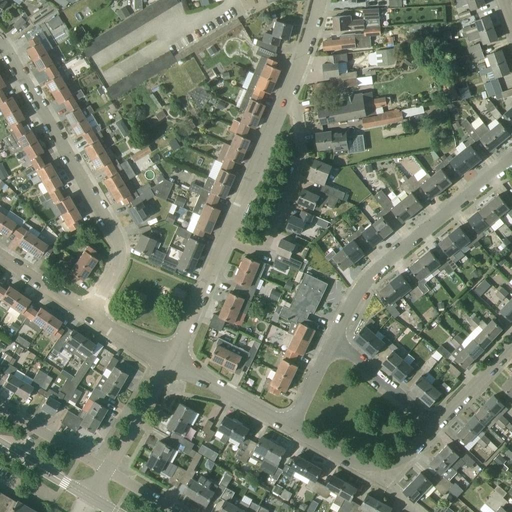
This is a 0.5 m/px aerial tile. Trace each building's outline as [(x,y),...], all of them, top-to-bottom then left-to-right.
[(9,4),(3,0),(0,0),(0,10),(3,7),(6,9),(9,4)] [(133,0),(134,9),(142,8),(141,0),(133,0)] [(157,0),(155,1),(162,12),(167,9),(161,0),(157,0)] [(168,0),(161,0),(167,9),(172,6),(168,0)] [(471,10),(485,5),(483,0),(463,0),(455,3),(456,8),(469,4),(471,10)] [(156,16),(162,12),(155,1),(150,5),(156,16)] [(33,26),(59,9),(50,3),(28,17),(33,26)] [(144,8),(151,19),(156,16),(150,5),(144,8)] [(146,22),(151,19),(144,8),(139,11),(146,22)] [(126,9),(117,13),(121,21),(130,16),(126,9)] [(363,10),(364,18),(379,17),(379,14),(383,14),(383,9),(363,10)] [(472,16),(469,10),(458,15),(460,21),(472,16)] [(146,22),(139,11),(134,14),(140,25),(146,22)] [(134,14),(128,18),(135,29),(140,25),(134,14)] [(364,19),(352,20),(351,16),(341,17),(334,17),(333,30),(340,31),(353,29),(381,27),(380,26),(365,28),(364,19)] [(468,37),(493,27),(489,16),(475,21),(477,26),(471,28),(470,26),(462,29),(466,38),(468,37)] [(17,30),(24,23),(26,22),(21,17),(13,26),(17,30)] [(130,32),(135,29),(128,18),(123,21),(130,32)] [(238,18),(173,57),(176,62),(241,23),(238,18)] [(130,32),(123,21),(118,24),(124,35),(130,32)] [(287,39),(291,25),(274,21),(271,35),(264,33),(262,41),(254,39),(253,44),(256,45),(256,46),(258,46),(275,54),(279,38),(287,39)] [(118,24),(112,27),(119,38),(124,35),(118,24)] [(87,35),(82,27),(73,32),(78,41),(87,35)] [(114,42),(119,38),(112,27),(107,31),(114,42)] [(365,37),(381,35),(381,27),(353,29),(353,30),(364,29),(364,33),(340,35),(340,40),(332,40),(332,37),(327,38),(327,42),(323,42),(324,50),(356,47),(356,49),(372,47),(371,39),(365,39),(365,37)] [(483,44),(497,39),(493,27),(468,37),(470,41),(481,37),(483,44)] [(114,42),(107,31),(102,34),(108,45),(114,42)] [(443,33),(444,40),(452,39),(451,32),(443,33)] [(108,45),(102,34),(96,37),(103,48),(108,45)] [(32,60),(46,52),(37,35),(27,41),(31,46),(26,49),(32,60)] [(96,37),(91,40),(98,51),(103,48),(96,37)] [(92,55),(98,51),(91,40),(86,44),(92,55)] [(470,55),(482,51),(480,43),(467,48),(468,49),(465,50),(466,54),(470,53),(470,55)] [(80,47),(87,58),(92,55),(86,44),(80,47)] [(207,49),(211,56),(217,52),(213,45),(207,49)] [(277,54),(275,54),(258,46),(256,54),(261,56),(254,73),(274,82),(279,70),(274,68),(276,62),(274,61),(277,54)] [(399,48),(377,51),(375,53),(370,54),(368,56),(369,64),(371,65),(376,65),(378,67),(394,64),(399,48)] [(491,66),(505,61),(501,50),(487,55),(491,66)] [(170,65),(176,62),(173,57),(169,51),(164,54),(170,65)] [(482,51),(470,55),(473,62),(485,58),(482,51)] [(47,74),(56,68),(46,52),(32,60),(39,71),(44,68),(47,74)] [(314,85),(357,78),(356,72),(340,73),(339,63),(348,62),(347,53),(328,56),(329,63),(323,64),(325,77),(329,76),(330,82),(314,84),(314,85)] [(165,68),(170,65),(164,54),(158,57),(165,68)] [(158,57),(153,60),(160,72),(165,68),(158,57)] [(202,76),(193,59),(171,71),(185,95),(196,88),(192,81),(202,76)] [(155,75),(160,72),(153,60),(148,63),(155,75)] [(495,78),(510,73),(505,61),(491,66),(495,78)] [(148,63),(143,67),(149,78),(155,75),(148,63)] [(144,81),(149,78),(143,67),(137,70),(144,81)] [(52,93),(66,85),(56,68),(47,74),(50,79),(45,82),(52,93)] [(486,68),(479,70),(479,71),(480,70),(481,72),(479,73),(480,76),(488,74),(486,68)] [(144,81),(137,70),(132,73),(139,84),(144,81)] [(132,73),(127,76),(133,87),(139,84),(132,73)] [(269,94),(274,82),(254,73),(246,90),(243,89),(261,97),(264,92),(269,94)] [(127,76),(121,79),(128,91),(133,87),(127,76)] [(357,78),(358,85),(372,83),(372,77),(357,78)] [(357,78),(314,85),(316,98),(329,97),(328,92),(331,92),(330,88),(358,85),(357,78)] [(123,94),(128,91),(121,79),(116,82),(123,94)] [(489,96),(502,92),(497,80),(485,84),(489,96)] [(443,83),(444,87),(443,88),(447,101),(458,97),(454,84),(454,85),(452,81),(443,83)] [(123,94),(116,82),(111,86),(118,97),(123,94)] [(66,107),(76,101),(75,101),(84,96),(81,89),(71,94),(66,85),(52,93),(58,104),(63,101),(66,107)] [(105,89),(112,100),(118,97),(111,86),(105,89)] [(101,87),(97,89),(100,96),(105,93),(101,87)] [(462,98),(471,96),(468,87),(459,89),(462,98)] [(489,96),(489,97),(495,95),(497,99),(504,97),(504,98),(511,95),(511,88),(502,92),(489,96)] [(259,103),(261,97),(243,89),(236,106),(245,110),(245,111),(259,117),(264,105),(259,103)] [(321,125),(330,123),(376,114),(375,108),(387,106),(385,97),(374,99),(372,92),(363,94),(363,92),(346,96),(348,104),(318,109),(321,125)] [(0,118),(4,116),(18,108),(11,97),(6,99),(3,94),(0,96),(0,118)] [(222,110),(225,103),(219,100),(216,107),(222,110)] [(90,105),(81,111),(76,101),(66,107),(69,112),(64,115),(71,126),(85,117),(94,112),(90,105)] [(485,106),(497,120),(502,115),(491,101),(485,106)] [(447,106),(451,111),(456,108),(452,103),(447,106)] [(511,126),(511,125),(511,107),(503,115),(511,126)] [(14,132),(22,127),(19,122),(24,119),(18,108),(4,116),(14,132)] [(254,129),(259,117),(245,111),(240,122),(234,119),(231,126),(247,132),(249,126),(254,129)] [(164,117),(161,112),(152,118),(151,118),(147,120),(153,128),(156,125),(155,123),(164,117)] [(364,128),(389,124),(387,114),(362,118),(364,128)] [(85,139),(95,134),(85,117),(71,126),(77,137),(82,134),(85,139)] [(486,126),(487,126),(479,117),(471,124),(467,119),(465,120),(464,118),(461,121),(462,122),(461,123),(472,137),(472,138),(475,141),(476,142),(480,139),(490,151),(500,143),(490,131),(486,126)] [(122,118),(102,129),(109,141),(128,131),(122,118)] [(510,135),(500,122),(490,131),(500,143),(510,135)] [(244,138),(247,132),(231,126),(229,131),(235,133),(229,145),(244,152),(249,140),(244,138)] [(12,155),(23,148),(37,141),(30,129),(25,132),(22,127),(14,132),(2,139),(12,155)] [(109,147),(103,136),(100,131),(95,134),(85,139),(89,144),(84,147),(90,158),(105,150),(109,147)] [(346,132),(332,134),(331,132),(316,134),(318,149),(333,147),(334,155),(345,154),(345,151),(349,151),(346,132)] [(470,145),(475,141),(472,138),(464,144),(463,142),(456,148),(460,153),(471,167),(482,159),(470,145)] [(127,142),(130,148),(137,145),(133,139),(127,142)] [(173,151),(180,147),(174,139),(167,143),(173,151)] [(38,155),(43,152),(37,141),(23,148),(32,165),(41,160),(38,155)] [(244,152),(229,145),(224,143),(217,160),(222,163),(231,167),(234,161),(239,163),(244,152)] [(131,156),(134,162),(151,152),(148,146),(131,156)] [(105,172),(119,163),(115,157),(110,159),(105,150),(90,158),(97,169),(102,167),(105,172)] [(431,154),(436,160),(439,157),(435,151),(431,154)] [(450,155),(447,157),(442,161),(445,165),(450,162),(461,176),(471,167),(460,153),(454,159),(450,155)] [(42,182),(56,174),(49,162),(44,165),(41,160),(32,165),(42,182)] [(308,178),(323,185),(324,185),(325,184),(332,167),(324,164),(315,160),(308,178)] [(441,169),(445,165),(442,161),(435,168),(438,171),(431,177),(442,191),(452,182),(441,169)] [(110,191),(130,179),(129,180),(123,170),(126,168),(122,163),(120,164),(119,163),(105,172),(108,177),(103,180),(110,191)] [(229,172),(231,167),(222,163),(215,180),(208,177),(207,178),(229,187),(234,175),(229,172)] [(0,164),(0,178),(1,180),(8,176),(2,164),(0,164)] [(413,175),(417,180),(426,174),(423,168),(413,175)] [(442,191),(431,177),(428,173),(418,181),(413,175),(408,179),(416,189),(420,186),(431,199),(442,191)] [(46,201),(60,193),(57,188),(62,185),(56,174),(42,182),(48,192),(38,197),(42,203),(46,201)] [(224,198),(229,187),(207,178),(203,188),(192,183),(189,189),(200,194),(200,195),(207,198),(216,202),(219,196),(224,198)] [(130,201),(138,196),(132,185),(133,184),(130,179),(110,191),(116,202),(121,199),(124,204),(130,201)] [(416,189),(408,179),(405,182),(401,186),(408,195),(401,201),(413,214),(423,206),(412,193),(416,189)] [(150,189),(154,196),(166,200),(173,183),(165,180),(150,189)] [(323,185),(320,191),(338,199),(339,198),(343,200),(345,193),(325,184),(324,185),(323,185)] [(142,202),(154,196),(150,189),(138,196),(130,201),(133,206),(127,210),(135,223),(150,215),(142,202)] [(318,196),(312,193),(303,190),(298,202),(320,211),(323,204),(334,209),(338,199),(320,191),(318,196)] [(413,214),(401,201),(394,206),(382,190),(374,197),(383,209),(387,213),(391,209),(402,223),(413,214)] [(61,214),(74,206),(68,195),(63,198),(60,193),(46,201),(56,217),(61,215),(61,214)] [(214,207),(216,202),(207,198),(200,195),(192,211),(200,215),(214,222),(219,210),(214,207)] [(511,206),(509,208),(505,203),(499,195),(488,203),(499,217),(507,212),(511,218),(511,206)] [(180,206),(184,199),(177,196),(174,204),(180,206)] [(490,225),(499,217),(488,203),(478,211),(490,225)] [(76,221),(81,218),(74,206),(61,214),(61,215),(65,221),(61,224),(66,233),(79,226),(76,221)] [(382,216),(387,213),(383,209),(381,211),(376,215),(379,219),(372,225),(383,238),(394,230),(382,216)] [(314,216),(312,215),(303,211),(299,219),(292,216),(287,227),(301,234),(307,222),(311,224),(314,216)] [(483,231),(490,225),(478,211),(468,220),(478,233),(474,237),(478,241),(486,234),(483,231)] [(173,224),(176,216),(169,213),(165,221),(173,224)] [(209,233),(214,222),(200,215),(195,227),(192,233),(202,237),(204,231),(209,233)] [(16,235),(25,222),(19,218),(16,223),(6,216),(0,224),(0,231),(7,237),(11,232),(16,235)] [(31,226),(25,222),(16,235),(21,239),(17,244),(28,251),(37,237),(28,231),(31,226)] [(373,247),(383,238),(372,225),(366,230),(363,226),(354,233),(357,237),(362,233),(373,247)] [(203,244),(190,238),(192,232),(178,226),(175,234),(184,237),(182,244),(185,245),(182,252),(197,259),(203,244)] [(459,227),(449,235),(460,249),(467,243),(470,247),(473,245),(478,241),(474,237),(470,240),(459,227)] [(161,234),(160,234),(151,230),(148,237),(141,234),(135,249),(149,255),(146,261),(160,267),(163,260),(166,254),(153,249),(156,241),(158,242),(161,234)] [(353,240),(357,237),(354,233),(347,239),(350,243),(343,248),(354,262),(364,254),(353,240)] [(438,243),(445,251),(449,257),(445,260),(453,271),(458,267),(453,260),(456,258),(453,255),(460,249),(449,235),(438,243)] [(47,257),(53,249),(53,248),(37,237),(28,251),(39,258),(42,253),(47,257)] [(503,241),(509,249),(511,245),(511,243),(507,238),(503,241)] [(296,245),(291,243),(282,239),(276,252),(278,253),(275,260),(289,266),(293,259),(290,258),(296,245)] [(503,243),(498,247),(502,252),(506,247),(503,243)] [(354,262),(343,248),(343,249),(339,244),(334,249),(337,253),(336,254),(333,250),(325,257),(329,261),(333,257),(344,271),(354,262)] [(77,261),(90,270),(97,259),(93,256),(96,251),(88,245),(77,261)] [(430,250),(419,259),(431,273),(437,267),(440,271),(443,268),(448,275),(453,271),(445,260),(440,264),(430,250)] [(190,273),(197,259),(182,252),(177,265),(163,260),(160,267),(175,273),(177,267),(190,273)] [(266,263),(260,261),(259,263),(245,257),(240,269),(260,277),(266,263)] [(409,267),(419,279),(420,281),(416,284),(424,294),(429,290),(424,284),(427,282),(424,278),(431,273),(419,259),(409,267)] [(287,271),(289,266),(275,260),(272,266),(285,272),(285,270),(287,271)] [(83,281),(90,270),(77,261),(72,269),(66,277),(75,283),(78,277),(83,281)] [(255,289),(260,277),(240,269),(235,281),(237,282),(235,288),(253,296),(256,289),(255,289)] [(480,275),(475,269),(470,273),(476,279),(480,275)] [(328,284),(316,278),(318,274),(309,270),(307,274),(306,273),(290,308),(284,306),(280,315),(293,322),(296,324),(300,317),(305,319),(306,317),(307,318),(310,312),(314,314),(328,284)] [(400,274),(390,282),(402,297),(409,291),(411,294),(414,292),(419,298),(424,294),(416,284),(411,288),(410,286),(400,274)] [(395,302),(402,297),(390,282),(380,291),(391,305),(387,308),(395,318),(400,314),(395,308),(398,306),(395,302)] [(497,288),(499,291),(506,297),(509,294),(503,287),(502,287),(500,285),(497,288)] [(11,306),(20,293),(9,286),(6,291),(1,287),(0,288),(0,298),(0,299),(11,306)] [(230,293),(225,304),(240,311),(246,314),(251,302),(253,296),(235,288),(232,294),(230,293)] [(269,297),(278,301),(282,293),(272,289),(269,297)] [(502,301),(506,297),(499,291),(496,294),(502,301)] [(23,322),(32,309),(27,305),(30,301),(20,293),(11,306),(20,312),(17,318),(23,322)] [(510,320),(511,318),(511,303),(510,301),(501,311),(510,320)] [(235,323),(240,311),(225,304),(219,316),(214,314),(211,320),(224,326),(226,320),(235,323)] [(275,312),(280,314),(283,307),(280,306),(278,305),(276,309),(275,311),(275,312)] [(42,328),(51,315),(40,307),(37,312),(32,309),(23,322),(39,333),(42,327),(42,328)] [(469,323),(472,319),(470,317),(467,314),(466,313),(463,316),(464,318),(469,323)] [(42,328),(53,335),(58,338),(61,333),(64,330),(58,327),(62,322),(51,315),(42,328)] [(482,321),(476,316),(472,319),(479,325),(483,329),(493,339),(502,329),(493,320),(488,325),(483,320),(482,321)] [(307,318),(306,317),(305,319),(300,317),(296,324),(293,322),(288,332),(309,343),(315,330),(312,328),(314,322),(318,324),(307,318)] [(375,322),(374,321),(371,318),(364,326),(353,339),(363,348),(378,331),(372,326),(375,322)] [(479,325),(472,319),(469,323),(475,329),(479,325)] [(224,326),(211,320),(209,326),(218,330),(221,331),(224,326)] [(20,326),(15,323),(11,328),(16,331),(20,326)] [(0,331),(8,337),(11,333),(11,332),(0,324),(0,331)] [(76,349),(84,337),(73,329),(72,331),(66,327),(64,330),(61,333),(58,338),(55,343),(54,344),(55,344),(52,347),(59,352),(65,341),(76,349)] [(484,349),(493,339),(483,329),(474,339),(484,349)] [(363,348),(373,357),(384,344),(389,347),(392,343),(399,335),(394,331),(389,336),(392,338),(390,341),(379,331),(378,331),(363,348)] [(303,355),(309,343),(288,332),(283,344),(288,346),(285,353),(296,358),(298,353),(303,355)] [(454,338),(461,344),(464,341),(458,335),(454,338)] [(78,384),(90,366),(92,362),(96,357),(90,353),(96,345),(84,337),(76,349),(73,353),(84,361),(71,380),(78,384)] [(457,348),(461,344),(454,338),(451,342),(457,348)] [(484,349),(474,339),(465,349),(474,358),(484,349)] [(30,343),(25,340),(23,342),(22,345),(27,348),(30,343)] [(381,364),(392,373),(404,359),(407,356),(392,343),(389,347),(393,351),(381,364)] [(230,351),(227,349),(218,345),(211,359),(223,365),(230,351)] [(245,365),(249,356),(251,353),(233,345),(230,351),(223,365),(235,371),(239,362),(245,365)] [(436,351),(442,356),(443,355),(447,359),(452,354),(442,345),(436,351)] [(465,368),(474,358),(465,349),(455,359),(465,368)] [(428,372),(442,356),(436,351),(431,356),(421,368),(418,371),(422,375),(410,389),(420,398),(436,379),(428,372)] [(0,366),(1,364),(6,367),(8,363),(12,357),(4,353),(0,360),(0,366)] [(293,364),(296,358),(285,353),(282,359),(283,359),(277,372),(292,379),(298,366),(293,364)] [(103,376),(120,386),(127,374),(114,367),(118,360),(112,357),(101,375),(103,376)] [(418,371),(421,368),(418,365),(414,361),(410,365),(404,359),(392,373),(402,381),(414,368),(418,371)] [(17,369),(11,366),(8,363),(6,367),(3,372),(8,375),(3,385),(15,392),(22,380),(14,375),(17,369)] [(446,369),(456,377),(460,372),(451,363),(446,369)] [(40,387),(48,374),(39,369),(30,384),(22,380),(15,392),(26,399),(32,389),(37,392),(40,387)] [(286,392),(292,379),(277,372),(272,380),(267,378),(263,388),(278,395),(281,389),(286,392)] [(103,376),(101,375),(91,392),(103,399),(106,394),(113,398),(120,386),(103,376)] [(511,396),(511,395),(511,377),(502,387),(511,396)] [(49,389),(47,391),(44,397),(47,398),(41,408),(53,415),(59,405),(65,408),(68,402),(69,400),(78,384),(71,380),(67,378),(58,394),(49,389)] [(447,385),(444,383),(442,386),(436,380),(436,379),(420,398),(430,406),(447,385)] [(40,387),(37,392),(44,397),(47,391),(40,387)] [(91,392),(81,409),(100,420),(106,409),(100,405),(103,399),(91,392)] [(503,405),(501,402),(494,396),(484,405),(494,414),(503,405)] [(188,423),(189,420),(194,411),(180,403),(174,415),(188,423)] [(485,424),(494,414),(484,405),(475,415),(485,424)] [(93,432),(100,420),(81,409),(77,416),(68,411),(61,423),(76,432),(80,425),(93,432)] [(498,418),(504,424),(508,420),(502,414),(498,418)] [(192,425),(188,423),(174,415),(167,427),(174,431),(170,438),(196,452),(197,452),(192,449),(195,444),(184,438),(192,425)] [(476,434),(485,424),(475,415),(466,425),(476,434)] [(227,442),(226,441),(237,422),(226,416),(215,435),(221,438),(220,440),(226,444),(227,442)] [(501,428),(504,424),(498,418),(495,421),(501,428)] [(207,433),(209,429),(213,423),(208,420),(202,431),(207,433)] [(251,440),(245,437),(249,429),(237,422),(226,441),(227,442),(230,436),(241,443),(239,446),(241,447),(235,458),(240,460),(251,440)] [(209,443),(215,432),(210,429),(214,423),(213,423),(209,429),(207,433),(204,440),(209,443)] [(466,444),(476,434),(466,425),(457,435),(466,444)] [(486,444),(490,440),(483,434),(479,438),(480,438),(486,444)] [(266,457),(274,443),(262,436),(258,444),(251,440),(240,460),(246,463),(250,456),(263,463),(266,457)] [(194,458),(196,452),(170,438),(167,445),(160,441),(153,452),(172,463),(179,451),(182,453),(183,452),(194,458)] [(487,445),(486,444),(480,438),(477,442),(484,449),(487,445)] [(490,441),(487,444),(495,451),(498,448),(490,441)] [(278,463),(281,458),(286,449),(274,443),(266,457),(278,463)] [(204,455),(208,448),(202,444),(198,452),(204,455)] [(462,459),(454,451),(447,445),(438,454),(450,465),(456,471),(460,466),(461,467),(465,463),(472,469),(474,467),(472,465),(475,462),(467,454),(462,459)] [(173,464),(172,463),(153,452),(147,464),(160,472),(167,475),(173,464)] [(187,471),(186,471),(177,487),(181,482),(187,485),(183,492),(195,499),(207,479),(201,476),(198,481),(192,478),(196,472),(194,470),(203,455),(197,452),(196,452),(194,458),(187,471)] [(457,472),(456,471),(450,465),(438,454),(429,463),(444,477),(440,482),(448,490),(453,485),(449,481),(457,472)] [(493,460),(499,465),(505,459),(499,454),(493,460)] [(303,475),(310,463),(297,456),(291,467),(286,464),(283,470),(281,473),(292,479),(296,471),(303,475)] [(205,464),(206,467),(211,470),(215,463),(208,459),(205,464)] [(316,481),(317,478),(322,469),(310,463),(303,475),(304,476),(301,480),(308,483),(306,487),(316,492),(321,484),(316,481)] [(178,466),(174,474),(169,482),(177,487),(186,471),(178,466)] [(281,473),(283,470),(278,468),(272,477),(277,481),(281,473)] [(244,471),(241,477),(246,480),(249,474),(244,471)] [(482,471),(478,476),(483,480),(487,475),(482,471)] [(432,484),(428,479),(420,472),(412,481),(424,493),(432,485),(432,484)] [(338,494),(345,482),(332,475),(326,487),(321,484),(316,492),(327,499),(331,491),(338,494)] [(216,503),(219,498),(220,498),(229,482),(224,479),(219,489),(217,488),(218,486),(207,479),(195,499),(206,506),(210,500),(216,503)] [(415,502),(424,493),(412,481),(403,491),(415,502)] [(234,511),(238,506),(230,501),(235,493),(227,488),(230,482),(229,482),(220,498),(225,501),(218,511),(234,511)] [(351,501),(352,498),(357,489),(345,482),(338,494),(338,495),(334,503),(340,507),(338,511),(339,511),(350,511),(356,503),(351,501)] [(444,496),(449,490),(440,482),(435,487),(444,496)] [(453,485),(448,490),(449,490),(457,498),(463,491),(455,483),(453,485)] [(495,490),(496,491),(503,498),(507,493),(495,483),(492,487),(495,490)] [(282,490),(276,486),(273,492),(279,495),(282,490)] [(509,502),(503,498),(496,491),(485,503),(495,511),(494,511),(507,511),(503,509),(509,502)] [(36,511),(17,500),(16,502),(0,492),(0,511),(36,511)] [(373,511),(380,501),(367,495),(361,506),(356,503),(350,511),(373,511)] [(257,511),(260,506),(252,502),(250,506),(241,501),(238,506),(234,511),(257,511)] [(390,511),(392,508),(380,501),(373,511),(390,511)] [(291,507),(284,503),(281,508),(289,511),(291,507)]
